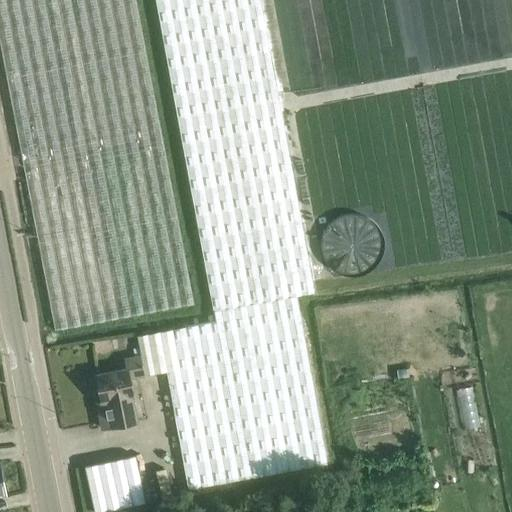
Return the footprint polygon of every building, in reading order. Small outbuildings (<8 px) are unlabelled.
[(165,151),(164,145),(136,0),(0,0),(0,42),(26,177),(165,151)] [(156,0),(178,116),(280,97),(261,0),(156,0)] [(216,321),(299,306),(297,295),(316,292),(280,97),(178,116),(216,321)] [(165,151),(26,177),(55,330),(194,303),(165,151)] [(160,331),(167,371),(189,488),(328,463),(299,306),(216,321),(160,331)] [(141,355),(144,373),(145,373),(145,375),(167,371),(160,331),(138,335),(142,355),(141,355)] [(144,373),(141,355),(124,359),(126,369),(96,374),(101,402),(102,402),(104,409),(99,410),(103,428),(136,421),(127,377),(144,373)] [(95,511),(98,511),(146,502),(136,455),(86,466),(95,511)]
